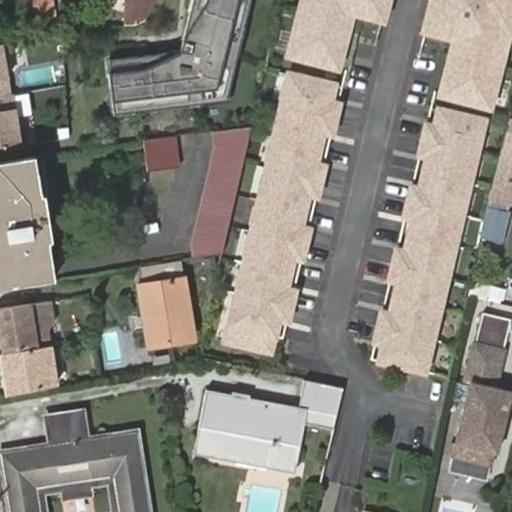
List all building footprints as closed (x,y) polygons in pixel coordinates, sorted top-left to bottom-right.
[(52,0),(34,0),(38,24),(56,21),(52,0)] [(62,27),(74,26),(72,0),(61,1),(62,27)] [(114,115),(232,101),(255,0),(195,0),(183,51),(112,59),(114,73),(109,74),(114,115)] [(138,0),(126,0),(126,24),(136,23),(139,21),(138,0)] [(138,0),(139,21),(145,18),(155,0),(138,0)] [(385,0),(300,0),(287,54),(336,66),(350,11),(380,19),(385,0)] [(489,106),(511,8),(511,0),(431,0),(425,30),(455,37),(441,95),(489,106)] [(2,45),(0,45),(0,151),(20,149),(11,95),(2,45)] [(332,84),(287,73),(225,341),(269,351),(277,318),(286,320),(293,291),(284,289),(292,256),(300,258),(307,229),(298,227),(306,192),(315,194),(322,165),(314,163),(321,131),(330,133),(337,103),(328,101),(332,84)] [(422,372),(482,121),(437,110),(433,127),(425,125),(418,154),(426,156),(418,189),(410,187),(403,216),(411,218),(403,254),(395,252),(388,280),(396,282),(388,314),(381,312),(374,342),(382,344),(378,362),(422,372)] [(511,120),(509,120),(498,165),(491,198),(506,201),(511,179),(511,120)] [(191,259),(221,255),(251,127),(240,128),(219,131),(220,146),(214,147),(216,162),(210,163),(212,178),(206,179),(208,195),(202,196),(203,211),(198,211),(199,227),(193,227),(195,243),(189,244),(191,259)] [(177,167),(174,136),(142,139),(146,171),(177,167)] [(0,287),(52,280),(47,250),(41,250),(29,174),(35,172),(32,155),(0,161),(0,287)] [(180,262),(138,269),(140,285),(135,286),(140,316),(142,327),(145,347),(186,340),(181,311),(187,309),(180,262)] [(471,282),(467,295),(500,305),(503,291),(471,282)] [(49,321),(46,301),(0,308),(0,354),(1,354),(45,347),(43,329),(49,321)] [(501,349),(472,342),(463,380),(468,381),(451,455),(486,464),(489,451),(494,452),(509,390),(493,386),(501,349)] [(0,377),(3,396),(53,386),(46,347),(45,347),(1,354),(4,377),(0,377)] [(304,423),(333,429),(341,393),(342,388),(304,380),(298,407),(206,389),(194,452),(295,471),(304,423)] [(88,438),(83,405),(40,414),(45,445),(88,438)] [(148,511),(136,430),(88,438),(45,445),(0,452),(0,473),(6,511),(38,511),(35,490),(111,477),(116,511),(148,511)] [(486,464),(451,455),(447,468),(483,476),(486,464)] [(35,490),(38,511),(44,511),(42,494),(58,492),(59,498),(89,493),(88,487),(106,484),(110,511),(116,511),(111,477),(35,490)]
